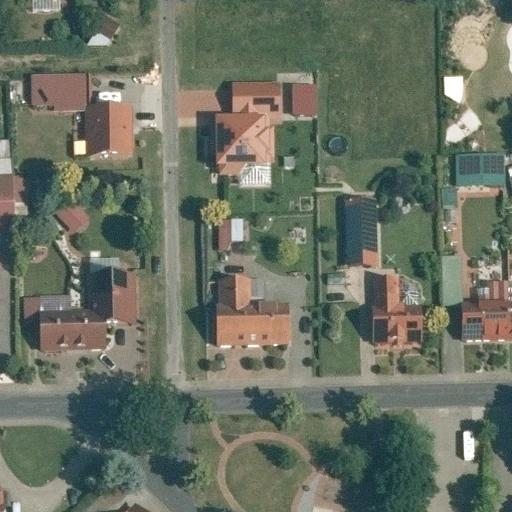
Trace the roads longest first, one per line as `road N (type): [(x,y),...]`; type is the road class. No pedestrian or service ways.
road 1 (residential): [(181,396),(168,0)]
road 2 (residential): [(511,388),(181,396)]
road 3 (residential): [(102,401),(100,422),(190,511)]
